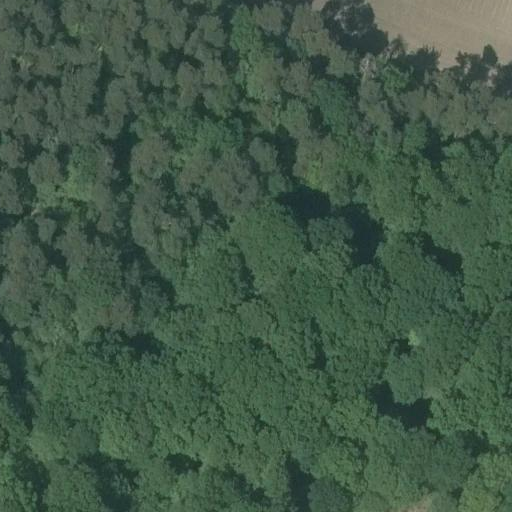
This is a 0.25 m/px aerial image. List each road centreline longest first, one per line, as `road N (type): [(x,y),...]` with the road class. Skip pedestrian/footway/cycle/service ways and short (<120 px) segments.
road 1 (track): [(0,264),(205,131),(248,94),(295,30)]
road 2 (unclassified): [(222,0),(511,113)]
